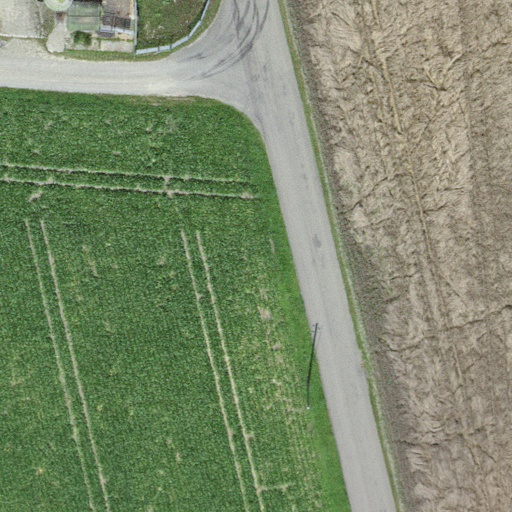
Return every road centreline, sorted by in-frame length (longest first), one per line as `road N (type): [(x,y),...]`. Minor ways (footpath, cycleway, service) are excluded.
road 1 (unclassified): [(385,511),(267,0)]
road 2 (track): [(0,74),(172,87),(286,83)]
